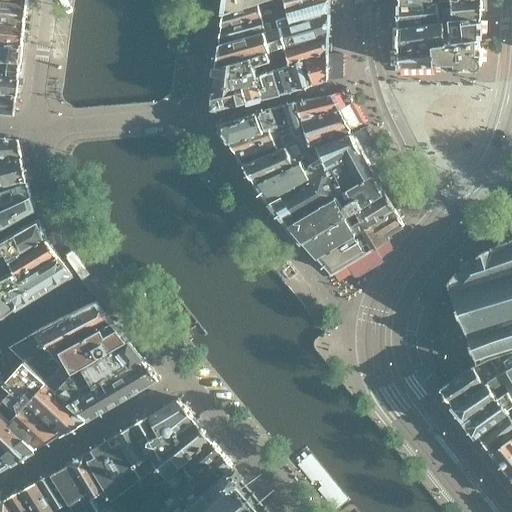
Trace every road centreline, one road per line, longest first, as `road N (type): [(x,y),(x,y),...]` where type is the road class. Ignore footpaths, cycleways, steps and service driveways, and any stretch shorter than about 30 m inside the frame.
road 1 (residential): [(368,0),(373,57),(394,115),(426,173),(448,182),(467,182),(492,135),(511,24)]
road 2 (residential): [(38,128),(76,241),(187,378)]
road 3 (residential): [(38,128),(195,117),(210,0)]
road 4 (residential): [(0,488),(187,378)]
road 5 (residential): [(187,378),(297,511)]
road 6 (residential): [(49,0),(38,128)]
